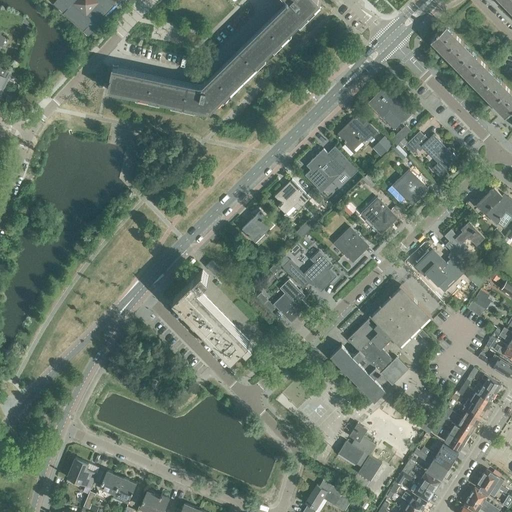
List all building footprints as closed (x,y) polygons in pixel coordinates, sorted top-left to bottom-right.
[(56,0),(53,3),(88,35),(107,15),(106,14),(115,4),(116,5),(119,0),(56,0)] [(108,89),(210,111),(320,2),(320,3),(321,2),(318,0),(287,0),(287,2),(289,4),(205,86),(203,84),(198,84),(198,87),(118,70),(118,65),(114,65),(114,66),(113,66),(108,89)] [(501,0),(511,10),(511,9),(511,0),(498,0),(499,1),(500,0),(501,0)] [(456,65),(471,50),(446,25),(440,31),(439,30),(437,32),(438,33),(433,38),(432,36),(431,37),(433,38),(431,40),(442,51),(440,52),(444,56),(445,54),(456,65)] [(496,75),(471,50),(456,65),(466,76),(465,77),(468,81),(470,79),(480,90),(496,75)] [(0,94),(11,72),(0,66),(0,94)] [(511,91),(496,75),(480,90),(491,101),(489,102),(493,106),(494,104),(505,115),(507,114),(508,115),(509,115),(507,113),(511,109),(511,91)] [(380,92),(368,104),(369,104),(370,103),(384,118),(384,117),(395,128),(399,124),(411,113),(412,114),(413,113),(385,85),(388,88),(382,94),(380,93),(381,93),(380,92)] [(365,127),(355,117),(338,134),(346,142),(342,146),(351,156),(355,151),(354,150),(365,139),(368,142),(373,136),(375,138),(380,133),(370,123),(365,127)] [(405,126),(391,140),(396,145),(410,130),(405,126)] [(447,148),(446,146),(433,134),(428,139),(424,135),(425,134),(424,135),(420,131),(405,145),(413,153),(417,149),(420,152),(424,148),(438,162),(432,168),(441,176),(447,170),(445,169),(448,165),(449,166),(451,164),(450,164),(457,157),(449,150),(449,151),(447,150),(446,149),(447,148)] [(391,144),(384,137),(379,142),(386,149),(391,144)] [(398,143),(401,145),(407,140),(404,137),(398,143)] [(394,149),(403,158),(407,154),(398,144),(394,149)] [(328,152),(324,148),(306,164),(311,169),(305,174),(322,191),(344,170),(351,177),(358,169),(335,145),(328,152)] [(392,184),(393,184),(412,204),(413,203),(412,203),(428,187),(428,186),(427,187),(425,186),(409,170),(410,169),(410,168),(394,184),(393,183),(392,184)] [(372,186),(376,181),(367,172),(363,177),(372,186)] [(310,197),(292,179),(275,195),(281,202),(279,204),(278,205),(285,213),(286,212),(285,212),(292,205),(293,205),(297,201),(301,206),(310,197)] [(490,190),(477,203),(486,211),(497,223),(497,222),(505,227),(508,223),(510,220),(511,219),(511,218),(511,199),(507,196),(504,200),(500,197),(502,195),(494,187),(493,187),(490,190)] [(382,232),(392,223),(397,217),(378,197),(362,212),(382,232)] [(274,223),(261,209),(242,227),(255,241),(274,223)] [(314,224),(309,219),(296,231),(302,237),(315,224),(314,224)] [(457,247),(452,251),(461,260),(465,256),(461,251),(468,245),(463,241),(468,236),(477,244),(485,237),(469,220),(461,228),(463,230),(458,235),(451,228),(444,235),(457,247)] [(363,249),(364,250),(369,245),(350,227),(335,242),(353,261),(361,252),(363,249)] [(461,260),(452,251),(448,255),(450,258),(444,264),(439,259),(441,257),(433,249),(417,265),(424,273),(433,264),(438,270),(434,274),(445,286),(456,276),(450,270),(461,260)] [(290,259),(283,266),(303,287),(309,282),(309,283),(310,282),(313,285),(314,284),(321,291),(332,280),(336,275),(330,268),(333,265),(334,265),(319,250),(318,250),(311,258),(315,262),(314,263),(304,273),(290,259)] [(214,273),(220,268),(212,259),(206,265),(214,273)] [(276,262),(269,269),(274,273),(281,267),(276,262)] [(477,268),(468,276),(479,287),(485,276),(477,268)] [(203,269),(174,297),(232,357),(243,346),(247,350),(254,344),(199,288),(206,281),(205,281),(210,277),(203,269)] [(502,276),(494,271),(491,276),(499,281),(502,276)] [(274,303),(291,321),(308,305),(301,298),(304,295),(289,279),(281,287),(286,292),(274,303)] [(511,294),(511,282),(508,280),(502,288),(511,294)] [(400,285),(401,286),(392,295),(391,294),(390,295),(391,295),(382,305),(381,304),(381,305),(372,314),(371,314),(370,314),(371,315),(368,319),(348,338),(359,350),(353,356),(342,344),(330,355),(330,356),(331,355),(342,366),(340,368),(346,374),(347,372),(358,383),(356,385),(362,391),(364,389),(374,400),(375,401),(386,389),(382,385),(388,379),(392,384),(393,383),(392,383),(403,373),(409,368),(396,356),(393,359),(381,347),(392,337),(401,345),(401,344),(410,335),(411,335),(411,334),(420,325),(421,326),(421,325),(430,315),(431,316),(431,315),(401,284),(400,285)] [(481,306),(488,295),(479,289),(472,300),(481,306)] [(479,305),(472,301),(471,300),(467,306),(475,312),(479,305)] [(499,335),(502,330),(497,327),(494,332),(499,335)] [(432,347),(435,344),(422,330),(419,334),(432,347)] [(508,345),(511,347),(511,336),(505,332),(502,336),(510,341),(508,345)] [(485,345),(490,348),(492,346),(495,348),(497,344),(494,342),(497,338),(492,335),(485,345)] [(511,358),(511,347),(508,345),(505,349),(497,344),(495,348),(511,358)] [(489,364),(508,376),(511,368),(511,365),(495,354),(489,364)] [(481,377),(486,380),(483,384),(496,392),(497,391),(498,392),(500,388),(499,387),(501,384),(484,373),(481,377)] [(464,383),(458,391),(462,394),(467,386),(464,383)] [(473,389),(474,390),(484,396),(491,400),(496,392),(483,384),(480,389),(475,385),(473,389)] [(491,400),(484,396),(474,390),(471,393),(476,396),(473,400),(486,408),(487,408),(490,404),(489,403),(491,400)] [(464,406),(480,417),(486,408),(471,399),(468,398),(463,406),(464,406)] [(465,413),(463,417),(475,425),(476,424),(477,424),(479,420),(478,420),(480,417),(464,406),(461,410),(465,413)] [(426,422),(432,427),(436,421),(429,417),(426,422)] [(460,421),(457,425),(470,433),(475,425),(463,417),(460,421)] [(358,472),(371,480),(382,462),(370,454),(376,444),(363,435),(368,429),(357,422),(349,435),(355,438),(352,443),(346,439),(338,452),(356,463),(357,463),(362,466),(358,472)] [(423,429),(430,433),(433,427),(425,422),(421,427),(423,429)] [(450,431),(452,433),(465,441),(465,440),(467,441),(470,436),(469,435),(470,433),(457,425),(452,422),(450,426),(453,427),(450,431)] [(442,427),(438,424),(433,432),(437,435),(442,427)] [(463,447),(466,442),(465,442),(465,441),(452,433),(450,431),(445,440),(460,449),(462,446),(463,447)] [(430,456),(433,458),(448,467),(451,463),(452,464),(455,459),(454,458),(455,457),(453,456),(457,451),(458,452),(458,451),(444,442),(436,453),(433,451),(430,456)] [(445,472),(448,467),(433,458),(430,456),(416,447),(413,451),(431,462),(427,469),(442,478),(442,477),(443,478),(446,473),(445,472)] [(68,475),(67,476),(70,477),(79,481),(80,479),(84,480),(83,483),(92,486),(97,472),(87,468),(89,462),(75,457),(71,467),(72,467),(69,475),(68,475)] [(411,469),(415,463),(409,459),(403,469),(407,472),(409,473),(411,469)] [(482,476),(482,477),(499,487),(506,492),(508,489),(501,484),(504,479),(487,468),(485,472),(483,472),(482,475),(482,476)] [(403,469),(400,473),(395,481),(400,484),(405,476),(407,472),(403,469)] [(420,474),(411,469),(409,473),(416,477),(434,489),(437,485),(438,486),(441,481),(440,481),(441,480),(424,469),(420,474)] [(107,470),(100,487),(115,493),(121,477),(116,475),(116,474),(113,473),(108,471),(108,470),(107,470)] [(115,493),(113,497),(128,503),(130,499),(137,482),(130,479),(129,479),(124,477),(122,476),(121,477),(115,493)] [(434,489),(416,477),(413,481),(417,483),(413,489),(428,499),(429,498),(430,499),(433,494),(432,493),(434,489)] [(489,492),(494,495),(499,487),(482,477),(481,477),(480,478),(478,480),(479,481),(476,485),(489,493),(489,492)] [(313,511),(316,509),(316,508),(319,503),(320,503),(320,502),(323,497),(327,499),(327,500),(333,503),(332,503),(333,503),(338,506),(338,507),(339,507),(344,510),(344,511),(353,497),(323,478),(323,479),(320,485),(317,483),(317,484),(321,487),(319,490),(315,487),(309,496),(305,502),(306,502),(308,503),(304,510),(303,511),(313,511)] [(395,481),(391,488),(395,491),(400,484),(395,481)] [(470,495),(492,509),(496,511),(498,511),(501,509),(485,499),(488,495),(475,487),(473,490),(471,491),(470,493),(470,495)] [(147,490),(144,497),(141,506),(154,511),(163,511),(169,497),(162,494),(163,493),(161,493),(160,495),(152,492),(153,491),(149,489),(149,490),(147,490)] [(90,490),(89,492),(84,506),(89,508),(90,508),(96,493),(90,490)] [(409,501),(422,509),(427,501),(414,493),(413,495),(405,490),(401,496),(409,501)] [(468,496),(466,498),(467,500),(465,504),(477,511),(480,507),(487,511),(496,511),(492,509),(470,495),(470,496),(468,496)] [(408,511),(420,511),(422,509),(409,501),(404,498),(399,506),(400,507),(404,509),(408,511)] [(186,503),(184,502),(181,510),(178,508),(175,511),(197,511),(199,509),(196,508),(194,507),(186,504),(186,503)]
